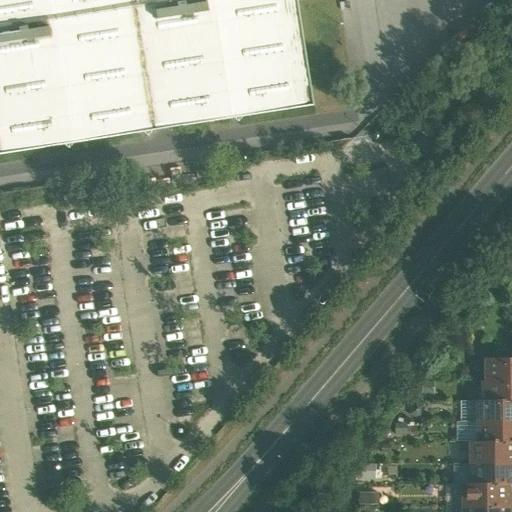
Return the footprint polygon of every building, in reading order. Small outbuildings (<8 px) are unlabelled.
[(0,0),(0,154),(311,106),(293,0),(0,0)] [(511,358),(484,359),(484,380),(511,380),(511,358)] [(511,380),(484,380),(484,401),(511,401),(511,380)] [(511,401),(484,401),(476,401),(476,422),(511,421),(511,401)] [(511,421),(476,422),(476,443),(511,442),(511,421)] [(511,463),(511,442),(476,443),(468,443),(468,464),(511,463)] [(511,463),(468,464),(468,485),(509,484),(511,484),(511,463)] [(509,505),(509,484),(468,485),(460,485),(460,506),(509,505)]
